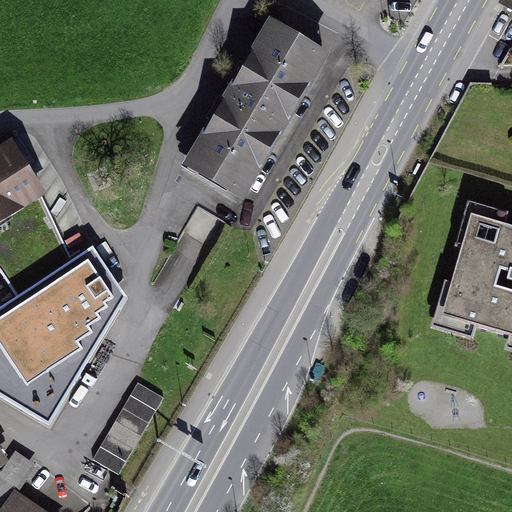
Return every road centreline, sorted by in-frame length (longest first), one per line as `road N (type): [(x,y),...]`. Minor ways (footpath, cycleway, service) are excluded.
road 1 (residential): [(37,468),(108,383),(166,112)]
road 2 (primary): [(354,204),(267,328),(166,511)]
road 3 (primary): [(206,511),(304,329),(354,204)]
road 4 (residential): [(166,112),(0,128)]
road 5 (primary): [(424,72),(354,204)]
road 6 (residential): [(166,112),(243,0)]
road 7 (residential): [(424,72),(313,0)]
